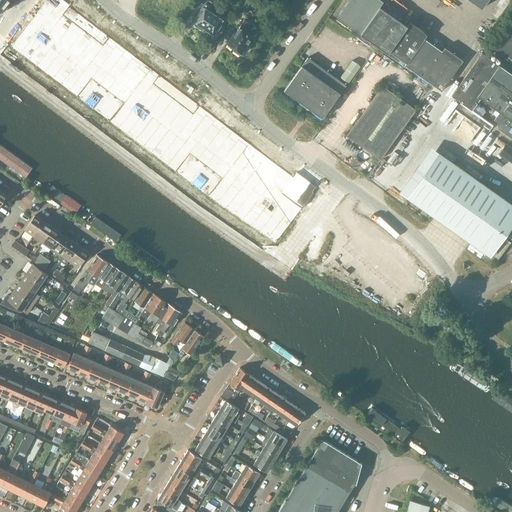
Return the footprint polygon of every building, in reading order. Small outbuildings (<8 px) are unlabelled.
[(12,48),(11,49),(18,55),(19,53),(69,91),(68,92),(75,98),(76,96),(127,135),(126,136),(133,141),(134,140),(167,165),(166,167),(173,172),(174,171),(209,196),(208,198),(215,202),(216,201),(226,208),(225,210),(232,214),(233,213),(275,242),(279,238),(282,240),(293,225),(291,222),(301,208),(305,211),(308,207),(309,207),(311,204),(311,203),(315,198),(317,196),(317,195),(318,194),(318,193),(318,192),(318,191),(318,190),(317,189),(317,188),(315,187),(315,186),(299,174),(298,174),(295,171),(291,176),(69,7),(72,3),(71,2),(71,0),(70,0),(46,0),(44,3),(41,2),(38,6),(40,9),(11,47),(12,48)] [(190,0),(173,0),(167,10),(178,18),(190,0)] [(247,0),(242,10),(247,13),(254,0),(247,0)] [(406,62),(404,65),(441,91),(463,60),(444,47),(442,51),(424,38),(426,35),(427,35),(424,32),(422,30),(419,27),(416,25),(412,24),(409,22),(409,23),(407,26),(379,7),(383,2),(380,0),(348,0),(336,17),(388,54),(390,51),(406,62)] [(469,0),(482,9),(487,0),(469,0)] [(211,8),(205,4),(193,21),(197,24),(196,26),(202,30),(213,14),(209,11),(211,8)] [(511,10),(489,44),(511,60),(511,10)] [(213,14),(202,30),(210,35),(211,33),(214,36),(226,18),(220,14),(218,18),(213,14)] [(232,51),(241,56),(244,52),(246,53),(249,48),(247,46),(255,35),(246,29),(250,24),(245,20),(235,35),(233,34),(226,45),(233,50),(232,51)] [(478,98),(511,121),(511,74),(481,53),(451,97),(469,110),(478,98)] [(301,68),(284,91),(322,118),(339,95),(346,85),(307,58),(300,67),(301,68)] [(346,135),(380,160),(416,110),(382,85),(346,135)] [(511,163),(511,148),(503,142),(496,152),(511,163)] [(34,169),(0,145),(0,161),(26,180),(34,169)] [(511,205),(438,153),(408,197),(485,252),(490,255),(496,247),(511,224),(511,205)] [(85,208),(44,179),(38,188),(79,216),(85,208)] [(24,230),(33,236),(44,222),(35,215),(24,230)] [(33,236),(42,243),(53,228),(44,222),(33,236)] [(42,243),(51,249),(61,234),(53,228),(42,243)] [(51,249),(60,255),(70,240),(61,234),(51,249)] [(11,246),(22,253),(25,248),(15,240),(11,246)] [(66,265),(69,261),(79,246),(70,240),(60,255),(57,259),(66,265)] [(161,262),(130,240),(126,246),(157,268),(161,262)] [(79,246),(69,261),(78,267),(88,253),(79,246)] [(97,254),(95,257),(87,269),(90,272),(82,282),(79,280),(73,290),(77,292),(78,293),(85,284),(87,281),(88,281),(93,273),(103,259),(97,254)] [(95,284),(99,278),(100,277),(109,263),(103,259),(93,273),(88,281),(87,281),(85,284),(87,286),(90,282),(94,285),(95,284)] [(95,284),(101,289),(106,281),(116,268),(109,263),(100,277),(99,278),(95,284)] [(32,264),(26,273),(41,284),(47,275),(32,264)] [(183,277),(163,264),(159,269),(179,283),(183,277)] [(113,286),(122,272),(116,268),(106,281),(102,288),(106,290),(107,288),(110,290),(113,286)] [(112,294),(105,304),(109,307),(116,295),(119,290),(129,276),(122,272),(113,286),(110,290),(109,292),(112,294)] [(26,273),(20,282),(34,292),(41,284),(26,273)] [(120,298),(123,300),(126,295),(135,281),(129,276),(119,290),(116,295),(115,297),(109,306),(113,308),(120,298)] [(133,300),(143,286),(135,281),(126,295),(123,300),(120,303),(116,310),(124,316),(127,311),(128,311),(124,309),(127,304),(125,303),(129,297),(133,300)] [(39,296),(34,292),(20,282),(14,291),(33,305),(39,296)] [(135,302),(141,306),(135,316),(127,311),(124,316),(129,320),(134,323),(135,324),(138,318),(140,315),(144,308),(145,307),(153,293),(144,287),(135,302)] [(20,312),(21,310),(27,314),(33,305),(14,291),(10,297),(7,295),(1,304),(20,312)] [(69,297),(74,301),(75,301),(79,297),(72,292),(69,297)] [(145,307),(144,308),(140,315),(147,320),(148,318),(152,312),(160,298),(153,293),(145,307)] [(149,322),(151,320),(155,323),(156,322),(159,317),(167,303),(160,298),(152,312),(148,318),(147,320),(149,322)] [(156,322),(159,324),(156,329),(160,331),(163,327),(166,322),(174,308),(167,303),(159,317),(156,322)] [(109,307),(102,318),(112,324),(119,314),(109,307)] [(173,326),(182,313),(174,308),(166,322),(163,327),(160,331),(163,333),(170,324),(173,326)] [(119,314),(112,324),(117,327),(124,317),(119,314)] [(53,318),(49,316),(44,323),(49,324),(53,318)] [(124,317),(117,327),(122,331),(129,320),(124,317)] [(129,320),(122,331),(127,334),(134,323),(129,320)] [(171,342),(175,344),(179,339),(184,342),(194,329),(185,322),(171,342)] [(134,323),(127,334),(133,337),(136,332),(139,326),(134,323)] [(0,324),(0,339),(3,341),(9,327),(0,324)] [(9,327),(3,341),(12,345),(18,331),(9,327)] [(182,348),(191,354),(204,336),(195,330),(182,348)] [(18,331),(12,345),(20,348),(26,335),(18,331)] [(93,331),(88,343),(93,345),(99,334),(93,331)] [(136,332),(133,337),(141,342),(144,337),(136,332)] [(99,334),(93,345),(105,351),(110,339),(99,334)] [(26,335),(20,348),(29,352),(35,339),(26,335)] [(444,365),(448,360),(409,335),(405,341),(444,365)] [(144,337),(141,342),(149,347),(153,342),(144,337)] [(35,339),(29,352),(38,356),(44,342),(35,339)] [(110,339),(105,351),(116,356),(121,344),(110,339)] [(305,362),(271,341),(267,347),(301,368),(305,362)] [(44,342),(38,356),(46,360),(52,346),(44,342)] [(121,344),(116,356),(122,358),(127,347),(121,344)] [(52,346),(46,360),(55,363),(61,350),(52,346)] [(127,347),(122,358),(128,361),(133,350),(127,347)] [(61,350),(55,363),(64,367),(70,354),(61,350)] [(133,350),(128,361),(133,363),(138,352),(133,350)] [(84,356),(74,352),(66,368),(77,373),(84,356)] [(138,352),(133,363),(139,366),(144,355),(138,352)] [(215,361),(222,366),(227,359),(220,354),(215,361)] [(144,355),(139,366),(145,369),(151,356),(144,355)] [(94,361),(84,356),(77,373),(87,377),(94,361)] [(151,356),(145,369),(150,371),(156,358),(151,356)] [(161,376),(164,377),(170,367),(174,360),(170,357),(167,363),(161,376)] [(156,358),(150,371),(156,373),(162,361),(156,358)] [(104,365),(94,361),(87,377),(97,381),(104,365)] [(156,373),(161,376),(167,363),(166,363),(162,361),(156,373)] [(491,387),(452,363),(448,370),(486,394),(491,387)] [(114,369),(104,365),(97,381),(107,386),(114,369)] [(170,367),(164,377),(174,381),(178,375),(180,372),(179,371),(170,367)] [(239,390),(241,388),(250,374),(240,368),(229,383),(239,390)] [(124,374),(114,369),(107,386),(117,390),(124,374)] [(134,378),(124,374),(117,390),(126,394),(134,378)] [(241,388),(248,393),(257,380),(250,374),(241,388)] [(7,378),(0,393),(0,396),(8,400),(16,381),(7,378)] [(144,382),(134,378),(126,394),(136,399),(144,382)] [(265,385),(257,380),(248,393),(256,398),(265,385)] [(16,381),(8,400),(16,403),(24,385),(16,381)] [(153,386),(144,382),(136,399),(146,403),(153,386)] [(24,385),(16,403),(25,407),(33,389),(24,385)] [(256,398),(264,404),(273,391),(265,385),(256,398)] [(157,408),(161,398),(166,400),(168,395),(163,393),(164,391),(153,386),(146,403),(157,408)] [(33,389),(25,407),(34,411),(42,393),(33,389)] [(264,404),(272,409),(281,396),(273,391),(264,404)] [(511,400),(498,392),(495,398),(511,408),(511,400)] [(42,393),(34,411),(43,415),(44,410),(50,396),(42,393)] [(53,420),(51,419),(53,414),(59,400),(50,396),(44,410),(51,413),(49,418),(48,418),(46,423),(51,425),(53,420)] [(272,409),(280,415),(289,401),(281,396),(272,409)] [(53,420),(55,415),(62,418),(68,404),(59,400),(53,414),(51,419),(53,420)] [(225,400),(220,408),(237,419),(240,415),(236,413),(239,408),(225,400)] [(280,415),(288,420),(297,407),(289,401),(280,415)] [(68,404),(62,418),(69,420),(66,426),(65,425),(62,431),(66,433),(69,427),(77,408),(68,404)] [(406,429),(370,404),(364,412),(400,438),(406,429)] [(86,412),(85,416),(91,419),(95,410),(89,407),(86,412)] [(305,412),(297,407),(288,420),(296,426),(305,412)] [(86,412),(77,408),(69,427),(78,431),(78,432),(83,434),(88,425),(91,419),(85,416),(86,412)] [(220,408),(215,416),(228,425),(231,421),(235,423),(237,419),(220,408)] [(1,414),(0,417),(0,418),(8,422),(10,418),(1,414)] [(248,414),(243,422),(247,425),(253,417),(248,414)] [(215,416),(210,425),(224,433),(228,425),(215,416)] [(10,418),(8,422),(17,426),(19,422),(10,418)] [(19,422),(17,426),(25,430),(27,426),(19,422)] [(102,429),(101,431),(118,441),(123,433),(111,425),(106,432),(102,429)] [(210,425),(205,433),(219,441),(224,433),(210,425)] [(27,426),(25,430),(34,434),(36,430),(27,426)] [(101,431),(100,433),(104,436),(100,442),(112,450),(118,441),(101,431)] [(273,431),(268,439),(282,447),(287,439),(273,431)] [(205,433),(200,441),(214,449),(219,441),(205,433)] [(277,511),(336,511),(354,483),(355,484),(356,484),(361,463),(321,438),(321,439),(322,439),(277,511)] [(268,439),(263,447),(277,456),(282,447),(268,439)] [(214,449),(200,441),(195,449),(208,458),(214,449)] [(92,446),(91,448),(107,458),(112,450),(100,442),(96,449),(92,446)] [(263,447),(258,455),(272,464),(277,456),(263,447)] [(91,448),(89,450),(93,453),(89,459),(102,467),(107,458),(91,448)] [(188,450),(182,458),(196,466),(201,458),(188,450)] [(272,464),(258,455),(253,464),(267,472),(272,464)] [(191,475),(196,466),(182,458),(177,466),(191,475)] [(7,471),(0,484),(9,489),(13,480),(11,479),(14,474),(12,473),(15,468),(17,462),(20,463),(21,462),(13,459),(10,465),(7,471)] [(82,463),(80,465),(97,475),(102,467),(89,459),(85,466),(82,463)] [(246,464),(241,472),(255,481),(260,472),(246,464)] [(80,465),(79,467),(83,470),(79,476),(92,484),(97,475),(80,465)] [(191,475),(177,466),(172,474),(186,483),(191,475)] [(202,470),(200,473),(209,479),(211,475),(202,470)] [(241,472),(236,481),(250,489),(255,481),(241,472)] [(16,475),(14,474),(11,479),(13,480),(9,489),(18,493),(24,480),(16,475)] [(172,474),(167,483),(181,491),(186,483),(172,474)] [(209,479),(206,483),(210,486),(215,478),(212,476),(211,475),(209,479)] [(92,484),(79,476),(75,483),(71,480),(70,482),(86,492),(92,484)] [(18,493),(26,497),(30,489),(29,488),(31,483),(29,482),(24,480),(18,493)] [(236,481),(231,489),(245,497),(250,489),(236,481)] [(86,492),(70,482),(69,484),(73,487),(69,493),(81,501),(86,492)] [(26,497),(35,502),(42,488),(33,484),(31,483),(29,488),(30,489),(26,497)] [(167,483),(162,491),(176,499),(181,491),(167,483)] [(206,483),(201,492),(205,494),(210,486),(206,483)] [(42,488),(35,502),(44,506),(51,493),(46,490),(42,488)] [(245,497),(231,489),(226,497),(239,506),(245,497)] [(157,499),(171,507),(176,511),(181,502),(176,499),(162,491),(157,499)] [(511,511),(511,506),(491,492),(485,500),(503,511),(511,511)] [(60,498),(59,499),(76,509),(81,501),(69,493),(64,500),(60,498)] [(74,511),(76,509),(59,499),(58,502),(62,504),(58,510),(60,511),(74,511)] [(171,507),(157,499),(154,504),(167,511),(178,511),(176,511),(171,507)] [(223,511),(242,511),(225,501),(224,504),(228,506),(223,511)]
